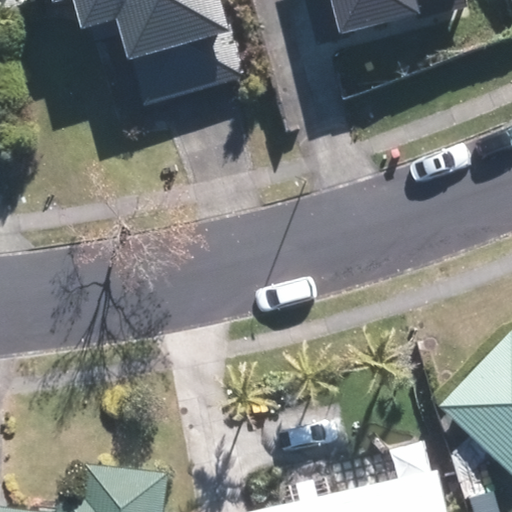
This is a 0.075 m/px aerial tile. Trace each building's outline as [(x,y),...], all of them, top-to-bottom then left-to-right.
[(220,23),(213,0),(44,0),(45,2),(52,0),(66,0),(74,28),(107,18),(119,61),(126,58),(140,106),(243,77),(226,21),(220,23)] [(315,0),(317,5),(324,4),(332,32),(413,13),(409,0),(315,0)] [(511,332),(507,328),(435,407),(511,479),(511,332)] [(159,511),(164,470),(78,460),(73,495),(57,493),(54,511),(37,511),(0,507),(0,511),(159,511)] [(444,511),(435,469),(239,511),(444,511)]
